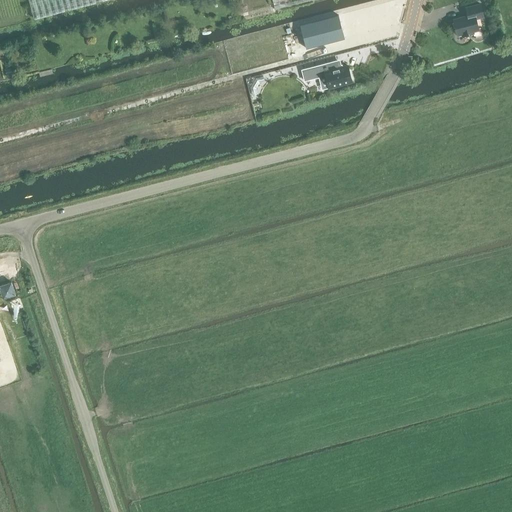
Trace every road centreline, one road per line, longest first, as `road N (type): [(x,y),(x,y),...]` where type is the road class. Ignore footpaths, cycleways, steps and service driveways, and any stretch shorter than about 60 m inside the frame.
road 1 (residential): [(20,223),(351,138),(393,73),(416,0)]
road 2 (track): [(0,140),(303,57)]
road 3 (unclassified): [(114,511),(20,223)]
road 4 (track): [(511,88),(363,127)]
